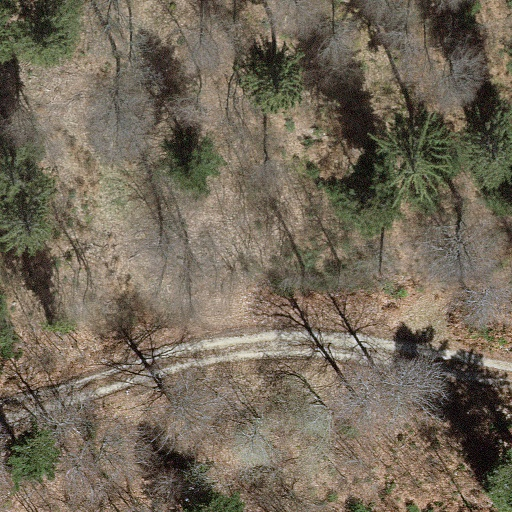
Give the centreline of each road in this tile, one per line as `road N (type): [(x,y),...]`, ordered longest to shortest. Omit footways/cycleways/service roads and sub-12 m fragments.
road 1 (track): [(0,410),(235,346),(376,352),(511,375)]
road 2 (track): [(376,352),(511,227)]
